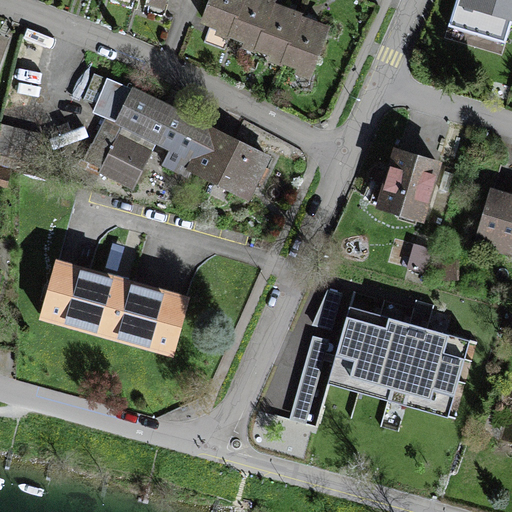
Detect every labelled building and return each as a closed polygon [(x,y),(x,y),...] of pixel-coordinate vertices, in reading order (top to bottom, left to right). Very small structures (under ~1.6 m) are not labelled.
[(239,0),(204,0),(193,26),(222,39),(239,0)] [(274,0),(239,0),(222,39),(251,52),(274,0)] [(304,12),(276,0),(274,0),(251,52),(280,65),(304,12)] [(511,15),(511,0),(460,0),(452,26),(503,43),(511,15)] [(333,25),(304,12),(280,65),(309,78),(333,25)] [(16,41),(0,35),(0,84),(1,85),(16,41)] [(272,159),(107,75),(88,112),(166,151),(157,167),(176,177),(181,167),(250,202),(272,159)] [(148,150),(114,134),(96,172),(130,188),(148,150)] [(439,166),(397,152),(380,205),(423,218),(439,166)] [(511,191),(496,186),(482,241),(511,250),(511,191)] [(190,295),(58,261),(44,317),(175,351),(190,295)] [(389,327),(354,313),(339,352),(373,366),(389,327)] [(454,343),(397,326),(383,376),(440,393),(454,343)]
